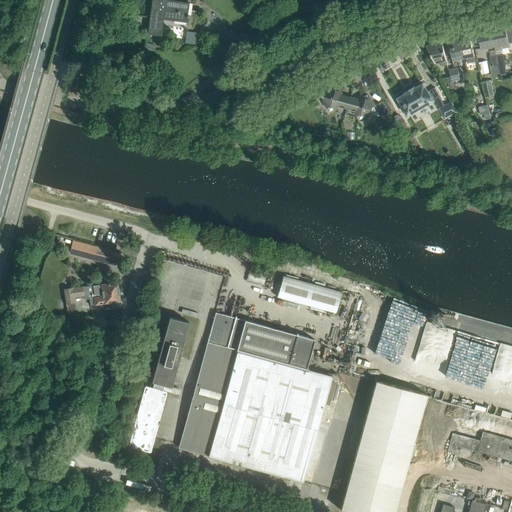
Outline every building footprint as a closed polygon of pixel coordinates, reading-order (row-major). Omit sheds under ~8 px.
[(187,14),(189,2),(169,0),(151,0),(147,34),(161,36),(164,17),(170,18),(170,20),(186,22),(187,17),(188,17),(189,15),(187,14)] [(511,42),(511,27),(492,31),(496,49),(502,48),(501,44),(511,42)] [(496,49),(492,31),(479,33),(481,48),(488,47),(489,51),(496,49)] [(476,61),(472,45),(470,35),(459,38),(463,59),(469,57),(470,63),(476,61)] [(463,59),(459,38),(448,40),(451,50),(454,66),(460,65),(459,60),(463,59)] [(448,64),(445,51),(443,41),(427,45),(435,63),(440,61),(441,66),(448,64)] [(506,73),(503,54),(497,55),(499,64),(500,74),(506,73)] [(499,64),(497,55),(490,56),(492,65),(499,64)] [(460,79),(458,67),(449,69),(450,76),(450,78),(451,81),(454,81),(460,79)] [(494,95),(491,80),(483,82),(486,96),(494,95)] [(406,94),(398,98),(403,106),(408,114),(433,100),(435,98),(440,107),(439,108),(445,119),(457,112),(452,102),(445,105),(440,96),(435,87),(428,91),(423,83),(416,88),(415,85),(405,92),(406,94)] [(347,109),(350,96),(342,94),(337,86),(322,95),(326,104),(331,111),(338,106),(347,109)] [(376,110),(372,103),(367,94),(359,99),(350,96),(347,109),(356,111),(361,119),(376,110)] [(384,100),(376,105),(382,116),(385,116),(391,112),(384,100)] [(488,104),(479,106),(481,114),(490,112),(488,104)] [(403,117),(397,121),(402,130),(408,127),(403,117)] [(72,241),(71,244),(81,247),(79,253),(109,261),(112,251),(72,241)] [(341,292),(283,276),(277,297),(335,313),(341,292)] [(120,301),(117,282),(64,289),(66,303),(74,301),(74,297),(83,296),(84,299),(89,299),(90,305),(120,301)] [(302,482),(331,376),(308,369),(308,368),(306,368),(314,339),(297,335),(297,333),(296,333),(296,334),(236,318),(236,316),(235,316),(235,318),(215,312),(178,448),(302,482)] [(96,328),(94,316),(74,319),(76,331),(96,328)] [(171,387),(189,322),(169,317),(151,382),(154,382),(152,388),(145,386),(129,446),(150,452),(166,392),(163,391),(164,385),(171,387)] [(347,511),(394,511),(427,394),(376,380),(340,510),(347,511)] [(453,433),(447,452),(456,454),(458,446),(498,457),(511,461),(511,439),(503,437),(483,431),(480,440),(461,435),(453,433)] [(443,504),(440,511),(483,511),(486,504),(479,502),(480,499),(475,497),(474,501),(472,500),(468,511),(453,511),(455,507),(443,504)]
